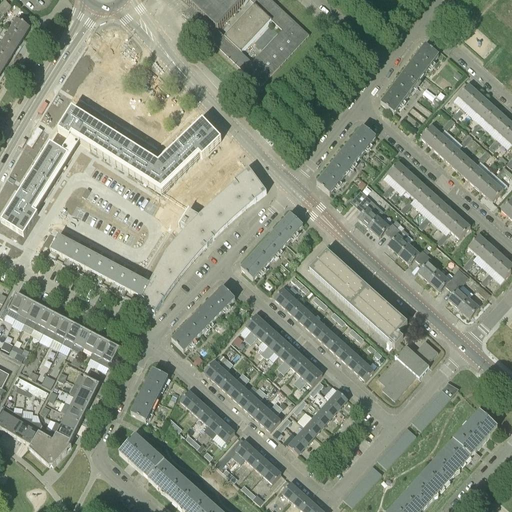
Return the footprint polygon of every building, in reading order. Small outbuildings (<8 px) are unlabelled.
[(186,20),(185,21),(191,27),(192,25),(260,89),(285,63),(309,37),(269,0),(182,0),(191,8),(182,17),(186,20)] [(0,8),(0,14),(3,17),(12,8),(6,2),(0,8)] [(10,33),(23,41),(30,30),(17,22),(10,33)] [(3,44),(16,52),(23,41),(10,33),(3,44)] [(0,48),(0,56),(9,63),(16,52),(3,44),(0,48)] [(425,48),(410,68),(424,78),(439,58),(425,48)] [(0,72),(3,74),(9,63),(0,56),(0,72)] [(409,97),(424,78),(410,68),(396,87),(409,97)] [(396,87),(391,93),(381,107),(394,117),(409,97),(396,87)] [(457,100),(466,108),(477,95),(468,87),(457,100)] [(466,108),(475,116),(486,103),(477,95),(466,108)] [(475,116),(484,124),(495,111),(486,103),(475,116)] [(453,119),(455,121),(464,110),(462,108),(453,119)] [(455,121),(456,122),(466,112),(464,110),(455,121)] [(72,111),(58,133),(70,141),(72,137),(161,193),(199,157),(202,161),(221,143),(202,123),(158,166),(72,111)] [(484,124),(493,132),(504,119),(495,111),(484,124)] [(493,132),(502,140),(511,128),(511,126),(504,119),(493,132)] [(441,132),(443,134),(453,123),(451,121),(441,132)] [(443,134),(445,135),(454,125),(453,123),(443,134)] [(471,135),(473,136),(482,126),(480,125),(471,135)] [(473,136),(474,138),(484,128),(482,126),(473,136)] [(420,140),(429,148),(440,136),(431,128),(420,140)] [(511,128),(502,140),(511,148),(511,146),(511,128)] [(363,129),(347,148),(360,159),(376,140),(363,129)] [(429,148),(438,156),(449,144),(440,136),(429,148)] [(459,148),(461,149),(470,139),(469,137),(459,148)] [(461,149),(462,151),(472,140),(470,139),(461,149)] [(488,151),(490,153),(500,142),(498,140),(488,151)] [(490,153),(492,155),(502,144),(500,142),(490,153)] [(438,156),(447,165),(458,152),(449,144),(438,156)] [(50,145),(1,224),(24,238),(38,216),(33,213),(69,157),(62,153),(50,145)] [(345,178),(360,159),(347,148),(332,167),(345,178)] [(447,165),(456,173),(467,160),(458,152),(447,165)] [(477,164),(479,166),(488,155),(486,154),(477,164)] [(479,166),(481,167),(490,157),(488,155),(479,166)] [(456,173),(465,181),(476,168),(467,160),(456,173)] [(387,178),(396,186),(407,173),(398,165),(387,178)] [(332,167),(328,173),(316,187),(330,197),(345,178),(332,167)] [(465,181),(474,189),(485,176),(476,168),(465,181)] [(495,180),(497,182),(506,171),(504,169),(495,180)] [(497,182),(499,184),(508,173),(506,171),(497,182)] [(167,297),(172,291),(176,285),(183,276),(186,273),(190,267),(194,262),(199,257),(203,252),(209,246),(216,239),(221,234),(227,228),(235,221),(240,217),(244,213),(253,205),(258,202),(266,195),(249,172),(234,184),(236,185),(225,194),(211,206),(198,219),(189,213),(180,227),(186,232),(174,245),(165,255),(149,286),(150,286),(142,301),(149,304),(146,312),(155,316),(161,306),(164,301),(167,297)] [(396,186),(405,194),(416,181),(407,173),(396,186)] [(474,189),(483,197),(494,185),(485,176),(474,189)] [(405,194),(414,202),(425,189),(416,181),(405,194)] [(494,185),(483,197),(492,205),(503,193),(494,185)] [(382,197),(384,199),(394,188),(392,187),(382,197)] [(384,199),(386,201),(396,190),(394,188),(384,199)] [(414,202),(423,210),(434,198),(425,189),(414,202)] [(368,232),(379,220),(373,214),(378,209),(374,205),(361,193),(351,204),(363,216),(357,222),(368,232)] [(510,221),(511,218),(511,197),(510,199),(511,201),(501,213),(510,221)] [(423,210),(432,218),(443,206),(434,198),(423,210)] [(400,213),(402,215),(412,204),(410,203),(400,213)] [(402,215),(404,217),(414,206),(412,204),(402,215)] [(432,218),(441,226),(452,214),(443,206),(432,218)] [(441,226),(450,234),(461,222),(452,214),(441,226)] [(290,217),(274,236),(286,247),(303,229),(290,217)] [(418,229),(420,231),(430,220),(428,219),(418,229)] [(384,235),(389,239),(397,230),(392,226),(389,229),(379,220),(368,232),(379,241),(384,235)] [(420,231),(422,233),(432,222),(430,220),(420,231)] [(450,234),(459,242),(470,230),(461,222),(450,234)] [(398,259),(409,246),(403,241),(408,236),(403,232),(404,230),(400,227),(397,230),(389,239),(393,243),(387,249),(398,259)] [(436,245),(438,247),(447,236),(446,235),(436,245)] [(270,265),(286,247),(274,236),(257,254),(270,265)] [(438,247),(440,249),(449,238),(447,236),(438,247)] [(468,250),(477,258),(488,246),(479,237),(468,250)] [(58,256),(62,258),(69,244),(59,239),(59,238),(58,238),(50,253),(51,253),(48,260),(55,264),(58,256)] [(62,268),(70,271),(81,250),(69,244),(62,258),(66,261),(62,268)] [(414,262),(419,266),(427,257),(422,253),(419,256),(409,246),(398,259),(409,268),(414,262)] [(477,258),(486,266),(497,254),(488,246),(477,258)] [(81,268),(85,270),(92,256),(81,250),(70,271),(77,275),(81,268)] [(270,265),(257,254),(241,272),(253,283),(270,265)] [(407,326),(387,308),(327,254),(309,273),(391,347),(389,349),(392,351),(394,349),(395,350),(409,334),(404,330),(407,326)] [(486,266),(495,274),(506,262),(497,254),(486,266)] [(85,280),(93,284),(104,262),(92,256),(85,270),(89,272),(85,280)] [(428,286),(439,274),(429,264),(432,261),(427,257),(419,266),(423,270),(417,276),(428,286)] [(463,270),(465,271),(475,261),(473,259),(463,270)] [(465,271),(467,273),(476,262),(475,261),(465,271)] [(104,281),(108,282),(115,268),(104,262),(93,284),(100,288),(104,281)] [(495,274),(504,282),(511,273),(511,267),(506,262),(495,274)] [(108,292),(115,296),(127,274),(115,268),(108,282),(112,285),(108,292)] [(444,289),(449,293),(464,277),(458,272),(452,278),(449,275),(445,279),(439,274),(428,286),(439,295),(444,289)] [(127,293),(131,295),(138,280),(127,274),(115,296),(123,300),(127,293)] [(481,286),(483,287),(492,277),(490,275),(481,286)] [(458,313),(469,301),(459,292),(468,281),(464,277),(449,293),(453,297),(447,303),(458,313)] [(483,287),(485,289),(494,278),(492,277),(483,287)] [(139,308),(142,301),(150,286),(149,286),(138,280),(131,295),(134,297),(131,304),(139,308)] [(300,291),(303,287),(298,282),(295,285),(294,286),(300,291)] [(309,293),(309,292),(303,287),(300,291),(306,296),(309,293)] [(274,301),(283,309),(294,297),(285,289),(283,291),(274,301)] [(235,302),(223,290),(206,308),(218,320),(235,302)] [(486,303),(490,298),(481,290),(477,294),(486,303)] [(6,317),(14,321),(25,301),(16,296),(8,312),(4,310),(0,317),(0,320),(3,322),(6,317)] [(292,318),(301,308),(292,300),(294,297),(283,309),(292,318)] [(318,307),(321,304),(316,299),(313,302),(318,307)] [(27,321),(35,306),(25,301),(14,321),(25,326),(27,321)] [(469,301),(458,313),(469,322),(480,310),(479,310),(482,307),(477,302),(474,305),(469,301)] [(321,304),(318,307),(324,312),(327,309),(321,304)] [(27,321),(37,326),(44,311),(35,306),(27,321)] [(218,320),(206,308),(189,326),(201,337),(218,320)] [(292,318),(301,326),(310,316),(301,308),(292,318)] [(37,326),(46,331),(54,316),(44,311),(37,326)] [(337,324),(340,320),(334,315),(331,318),(337,324)] [(56,336),(64,321),(54,316),(46,331),(56,336)] [(301,326),(310,334),(319,324),(310,316),(301,326)] [(244,341),(247,344),(264,325),(256,318),(245,329),(250,334),(244,341)] [(342,329),(346,325),(340,320),(337,324),(342,329)] [(53,341),(63,346),(73,327),(64,321),(56,336),(53,341)] [(310,334),(319,342),(328,332),(319,324),(310,334)] [(257,340),(262,344),(272,333),(264,325),(247,344),(251,348),(257,340)] [(201,337),(189,326),(172,343),(184,355),(201,337)] [(63,346),(73,351),(83,332),(73,327),(63,346)] [(354,340),(358,336),(352,331),(349,335),(354,340)] [(83,350),(85,351),(93,337),(83,332),(73,351),(81,355),(83,350)] [(319,342),(329,351),(337,341),(328,332),(319,342)] [(260,356),(264,359),(281,340),(272,333),(262,344),(267,349),(260,356)] [(360,345),(364,342),(358,336),(354,340),(360,345)] [(2,349),(9,353),(16,341),(9,337),(2,349)] [(90,360),(92,361),(103,342),(93,337),(85,351),(93,355),(90,360)] [(274,355),(279,359),(289,348),(281,340),(264,359),(267,362),(274,355)] [(329,351),(338,359),(347,349),(337,341),(329,351)] [(92,361),(102,366),(112,347),(103,342),(92,361)] [(419,381),(423,376),(429,370),(427,368),(438,355),(425,344),(414,356),(406,349),(397,359),(396,359),(395,360),(396,362),(377,383),(385,389),(382,393),(394,404),(417,379),(419,381)] [(102,366),(110,370),(112,365),(120,351),(112,347),(102,366)] [(277,371),(280,374),(297,355),(289,348),(279,359),(283,364),(277,371)] [(373,356),(376,353),(370,348),(367,351),(373,356)] [(338,359),(347,367),(356,357),(347,349),(338,359)] [(218,376),(229,364),(234,359),(225,351),(204,375),(212,383),(218,376)] [(378,362),(382,358),(376,353),(373,356),(378,362)] [(290,370),(295,374),(306,363),(297,355),(280,374),(283,377),(290,370)] [(347,367),(356,375),(365,365),(356,357),(347,367)] [(297,389),(308,376),(314,370),(306,363),(295,374),(300,379),(293,386),(297,389)] [(221,390),(231,379),(226,374),(233,367),(229,364),(218,376),(212,383),(221,390)] [(365,384),(371,376),(374,374),(365,365),(356,375),(365,384)] [(307,385),(312,389),(322,378),(314,370),(308,376),(297,389),(300,392),(307,385)] [(0,403),(6,393),(2,391),(9,377),(0,372),(0,403)] [(168,380),(153,372),(142,394),(157,402),(168,380)] [(221,390),(229,398),(246,379),(243,376),(236,383),(231,379),(221,390)] [(80,389),(94,396),(99,387),(84,379),(84,380),(80,389)] [(237,405),(247,394),(243,389),(249,382),(246,379),(229,398),(237,405)] [(21,381),(17,388),(26,393),(30,386),(21,381)] [(315,390),(318,394),(323,388),(320,385),(315,390)] [(452,399),(457,394),(447,385),(443,390),(452,399)] [(30,386),(26,393),(36,398),(39,391),(30,386)] [(75,399),(89,406),(94,396),(80,389),(75,399)] [(309,396),(313,399),(318,394),(315,390),(309,396)] [(448,404),(452,399),(443,390),(438,395),(448,404)] [(45,403),(49,395),(39,391),(36,398),(45,403)] [(237,405),(245,413),(262,394),(259,391),(252,398),(247,394),(237,405)] [(189,412),(198,402),(189,394),(180,404),(189,412)] [(254,420),(264,409),(259,404),(266,397),(262,394),(245,413),(254,420)] [(330,403),(339,412),(348,403),(338,394),(330,403)] [(157,402),(142,395),(131,417),(146,424),(157,402)] [(443,409),(448,404),(438,395),(434,400),(443,409)] [(254,420),(262,427),(279,409),(279,408),(286,400),(283,397),(269,413),(264,409),(254,420)] [(70,408),(85,415),(89,406),(75,399),(70,408)] [(439,414),(443,409),(434,400),(429,405),(439,414)] [(189,412),(198,421),(207,411),(198,402),(189,412)] [(298,408),(302,412),(307,406),(303,403),(298,408)] [(331,421),(339,412),(330,403),(321,412),(331,421)] [(80,424),(85,415),(70,408),(65,405),(60,414),(66,417),(80,424)] [(434,419),(439,414),(429,405),(425,410),(434,419)] [(293,414),(297,417),(302,412),(298,408),(293,414)] [(270,435),(281,424),(276,419),(282,412),(279,409),(262,427),(270,435)] [(430,424),(434,419),(425,410),(420,415),(430,424)] [(198,421),(207,429),(216,419),(207,411),(198,421)] [(0,417),(0,430),(3,433),(12,419),(3,414),(3,413),(3,412),(0,417)] [(323,430),(331,421),(321,412),(313,422),(323,430)] [(307,414),(299,423),(304,427),(312,418),(307,414)] [(217,511),(135,438),(119,456),(181,511),(423,511),(471,460),(474,462),(478,457),(475,455),(497,431),(479,415),(391,511),(217,511)] [(425,429),(430,424),(420,415),(416,420),(425,429)] [(61,427),(76,434),(80,424),(66,417),(61,427)] [(3,433),(13,438),(21,424),(12,419),(3,433)] [(207,429),(217,437),(225,427),(216,419),(207,429)] [(13,438),(22,444),(30,429),(31,428),(32,421),(22,420),(22,422),(21,424),(13,438)] [(421,434),(425,429),(416,420),(411,425),(421,434)] [(173,430),(176,427),(171,421),(167,425),(173,430)] [(282,427),(285,430),(291,424),(287,421),(282,427)] [(315,440),(323,430),(313,422),(305,431),(315,440)] [(71,444),(76,434),(61,427),(56,424),(51,433),(56,436),(71,444)] [(179,436),(182,432),(176,427),(173,430),(179,436)] [(226,445),(235,436),(225,427),(217,437),(226,445)] [(277,432),(280,435),(285,430),(282,427),(277,432)] [(22,444),(31,449),(39,435),(30,429),(22,444)] [(297,440),(306,449),(315,440),(305,431),(297,440)] [(412,444),(416,439),(407,431),(402,435),(412,444)] [(48,469),(54,469),(71,449),(69,447),(71,444),(56,436),(53,443),(39,435),(31,449),(29,451),(48,469)] [(408,448),(412,444),(402,435),(398,440),(408,448)] [(191,447),(195,443),(189,438),(185,441),(191,447)] [(288,449),(298,458),(306,449),(297,440),(288,449)] [(403,453),(408,448),(398,440),(394,445),(403,453)] [(236,455),(244,463),(253,453),(240,441),(215,469),(220,473),(236,455)] [(197,452),(200,448),(195,443),(191,447),(197,452)] [(399,458),(403,453),(394,445),(390,449),(399,458)] [(395,463),(399,458),(390,449),(385,454),(395,463)] [(244,463),(254,471),(263,461),(253,453),(244,463)] [(210,463),(213,460),(207,454),(204,458),(210,463)] [(391,467),(395,463),(385,454),(381,459),(391,467)] [(386,472),(391,467),(381,459),(377,464),(386,472)] [(254,471),(263,479),(272,469),(263,461),(254,471)] [(272,487),(281,477),(272,469),(263,479),(272,487)] [(377,482),(382,477),(372,469),(368,474),(377,482)] [(229,480),(232,477),(226,472),(223,475),(229,480)] [(373,487),(377,482),(368,474),(364,478),(373,487)] [(234,486),(238,482),(232,477),(229,480),(234,486)] [(369,491),(373,487),(364,478),(360,483),(369,491)] [(365,496),(369,491),(360,483),(355,488),(365,496)] [(291,504),(300,494),(291,486),(282,496),(291,504)] [(247,497),(250,493),(244,488),(241,492),(247,497)] [(360,501),(365,496),(355,488),(351,493),(360,501)] [(252,502),(256,498),(250,493),(247,497),(252,502)] [(356,506),(360,501),(351,493),(347,497),(356,506)] [(291,504),(300,511),(309,503),(300,494),(291,504)] [(352,510),(356,506),(347,497),(343,502),(352,510)] [(300,511),(317,511),(318,511),(309,503),(300,511)]
